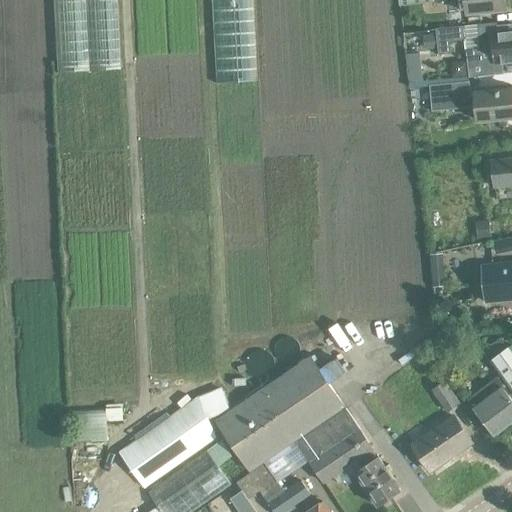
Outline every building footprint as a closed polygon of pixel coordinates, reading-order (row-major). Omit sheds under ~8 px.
[(466,0),(468,12),(508,9),(507,0),(466,0)] [(498,22),(482,23),(485,48),(466,50),(470,77),(504,74),(503,63),(511,62),(511,23),(498,25),(498,22)] [(425,47),(439,46),(438,27),(424,28),(425,47)] [(423,81),(421,53),(407,54),(410,82),(423,81)] [(471,106),(470,95),(468,81),(431,84),(433,110),(471,106)] [(479,120),(511,116),(511,88),(476,92),(479,120)] [(492,154),(476,155),(479,189),(511,185),(511,147),(492,152),(492,154)] [(511,207),(486,211),(488,234),(511,231),(511,207)] [(511,237),(493,241),(495,254),(511,250),(511,237)] [(487,300),(511,297),(511,263),(484,267),(487,300)] [(433,286),(447,285),(445,268),(432,269),(433,286)] [(450,315),(446,308),(436,314),(440,321),(450,315)] [(436,315),(422,318),(426,335),(439,332),(436,315)] [(511,345),(508,348),(500,338),(496,341),(492,336),(479,345),(501,375),(473,395),(479,403),(474,407),(494,434),(511,421),(511,397),(510,395),(511,393),(511,345)] [(437,363),(456,349),(449,339),(429,353),(437,363)] [(251,472),(345,408),(328,383),(345,371),(336,358),(319,369),(310,356),(216,421),(251,472)] [(447,410),(459,402),(444,381),(433,388),(447,410)] [(216,438),(209,419),(220,415),(219,413),(230,409),(222,387),(200,396),(199,396),(121,452),(146,487),(216,438)] [(108,422),(124,421),(122,408),(107,409),(108,422)] [(379,506),(395,494),(402,490),(379,456),(377,458),(372,449),(373,448),(346,408),(298,441),(325,481),(350,464),(379,506)] [(431,470),(472,441),(454,415),(413,444),(431,470)] [(149,491),(163,511),(195,511),(233,485),(220,466),(233,456),(222,439),(149,491)] [(301,511),(296,504),(277,478),(267,462),(238,482),(243,489),(249,499),(261,491),(275,511),(301,511)] [(312,493),(302,478),(286,489),(296,504),(312,493)] [(258,511),(249,499),(243,489),(231,498),(240,511),(258,511)] [(332,511),(325,501),(309,511),(332,511)]
